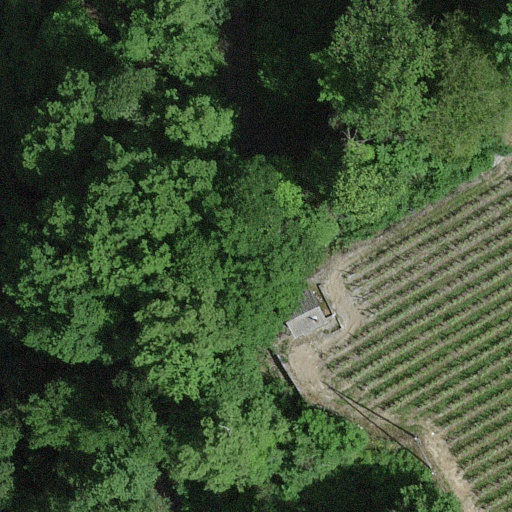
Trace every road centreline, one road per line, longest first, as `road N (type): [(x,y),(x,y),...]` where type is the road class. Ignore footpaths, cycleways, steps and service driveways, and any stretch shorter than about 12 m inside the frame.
road 1 (unclassified): [(131,0),(132,82),(84,227),(177,511)]
road 2 (unclassified): [(367,0),(347,94),(333,119),(307,135),(276,136),(258,123),(250,101),(241,0)]
